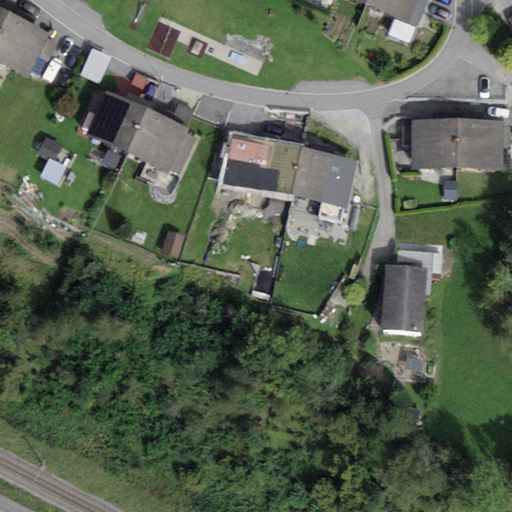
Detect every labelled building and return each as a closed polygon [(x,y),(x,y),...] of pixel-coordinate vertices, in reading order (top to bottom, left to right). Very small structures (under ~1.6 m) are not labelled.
[(411,22),(418,0),(368,0),(366,6),(411,22)] [(50,35),(8,14),(0,29),(0,64),(28,79),(50,35)] [(98,56),(86,82),(104,90),(116,64),(98,56)] [(87,136),(126,153),(146,109),(107,92),(104,97),(97,94),(81,129),(88,132),(87,136)] [(190,129),(146,109),(126,153),(170,173),(179,177),(197,138),(188,134),(190,129)] [(412,170),(457,170),(458,120),(412,120),(412,170)] [(503,121),(458,120),(457,170),(503,171),(503,121)] [(290,195),(302,148),(303,146),(231,132),(219,187),(290,200),(290,195)] [(55,161),(62,146),(46,138),(37,156),(50,162),(51,160),(55,161)] [(358,162),(302,148),(290,195),(346,209),(358,162)] [(55,161),(51,160),(50,162),(42,178),(56,185),(65,167),(55,161)] [(456,200),(457,183),(445,182),(444,199),(456,200)] [(349,248),(356,220),(305,207),(298,235),(349,248)] [(177,259),(184,238),(169,233),(162,254),(177,259)] [(431,296),(433,254),(398,252),(397,267),(426,268),(424,295),(431,296)] [(424,295),(426,268),(397,267),(386,267),(383,330),(423,332),(424,295)]
